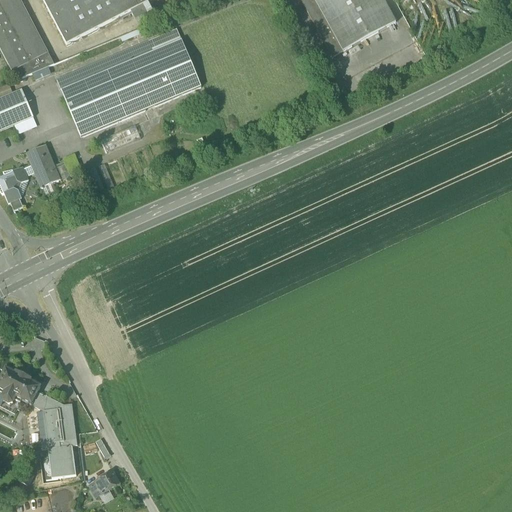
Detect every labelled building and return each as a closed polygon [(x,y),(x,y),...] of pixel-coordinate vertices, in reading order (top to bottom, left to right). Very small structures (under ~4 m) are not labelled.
[(0,0),(0,48),(18,82),(54,67),(18,0),(0,0)] [(131,15),(139,11),(133,0),(41,0),(67,48),(131,15)] [(133,0),(139,11),(143,9),(148,6),(159,0),(133,0)] [(300,0),(332,59),(343,53),(313,0),(300,0)] [(313,0),(343,53),(396,24),(382,0),(313,0)] [(154,15),(148,6),(143,9),(147,17),(148,18),(154,15)] [(139,11),(131,15),(135,23),(147,17),(143,9),(139,11)] [(142,30),(120,39),(122,44),(144,34),(142,30)] [(178,30),(149,42),(174,101),(202,89),(178,30)] [(82,139),(174,101),(149,42),(57,81),(82,139)] [(0,89),(0,100),(13,95),(9,86),(0,89)] [(22,92),(13,95),(0,100),(0,133),(14,127),(34,119),(22,92)] [(38,129),(34,119),(14,127),(18,137),(38,129)] [(103,140),(109,152),(140,139),(135,127),(103,140)] [(207,151),(202,140),(196,143),(201,153),(207,151)] [(26,156),(31,168),(35,176),(41,191),(42,190),(53,185),(61,182),(55,168),(46,147),(26,156)] [(65,163),(71,178),(82,173),(75,159),(65,163)] [(71,178),(65,163),(55,168),(61,182),(71,178)] [(99,168),(109,191),(114,189),(105,166),(99,168)] [(31,168),(24,171),(27,179),(35,176),(31,168)] [(8,206),(10,206),(20,201),(22,201),(19,193),(22,186),(29,183),(27,179),(24,171),(23,170),(13,174),(12,172),(3,174),(4,178),(0,179),(0,186),(0,187),(0,193),(2,197),(4,196),(8,206)] [(90,172),(97,189),(102,186),(95,170),(90,172)] [(19,193),(22,201),(29,183),(22,186),(19,193)] [(56,193),(53,185),(42,190),(46,197),(56,193)] [(23,210),(20,201),(10,206),(14,214),(23,210)] [(22,402),(31,407),(37,397),(38,395),(42,388),(31,382),(16,374),(11,372),(11,371),(8,369),(5,370),(3,373),(4,374),(0,381),(0,394),(4,397),(2,400),(3,404),(9,407),(13,405),(15,402),(20,405),(22,402)] [(41,446),(42,452),(48,451),(73,448),(77,448),(72,407),(64,409),(57,405),(44,398),(44,397),(42,400),(37,397),(31,407),(43,414),(37,415),(41,446)] [(95,443),(104,459),(109,456),(100,440),(95,443)] [(83,448),(86,457),(97,453),(94,444),(83,448)] [(76,478),(73,448),(48,451),(52,481),(76,478)] [(95,484),(96,487),(91,490),(97,500),(100,498),(102,497),(109,493),(120,487),(112,472),(103,477),(104,478),(95,484)] [(21,483),(28,488),(34,478),(26,474),(21,483)] [(102,497),(100,498),(104,506),(114,501),(109,493),(102,497)]
